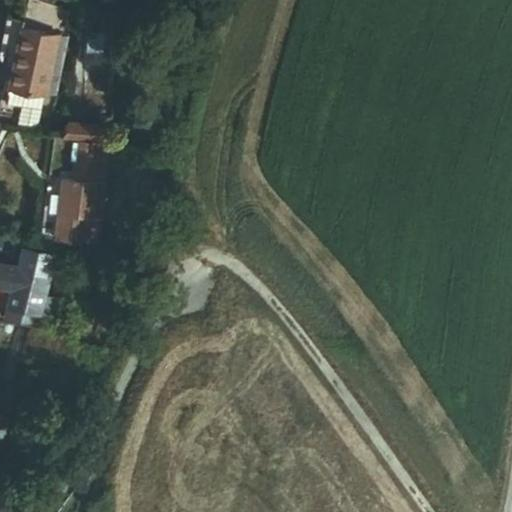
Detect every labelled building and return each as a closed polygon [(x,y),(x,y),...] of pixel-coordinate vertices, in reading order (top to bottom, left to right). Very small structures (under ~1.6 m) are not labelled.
[(62,40),(24,31),(10,89),(12,89),(9,103),(43,111),(46,97),(48,97),(62,40)] [(115,73),(115,40),(89,40),(89,51),(87,51),(87,70),(81,70),(81,79),(87,79),(87,99),(109,99),(109,73),(115,73)] [(73,122),(70,135),(107,141),(109,131),(73,122)] [(82,141),(72,140),(66,179),(76,180),(82,141)] [(66,179),(58,240),(98,245),(112,145),(82,141),(76,180),(66,179)] [(21,237),(0,232),(0,253),(17,257),(21,237)] [(23,266),(8,314),(35,323),(50,274),(23,266)] [(0,410),(0,458),(10,413),(2,411),(0,410)] [(0,511),(9,511),(12,500),(7,499),(11,484),(0,480),(0,511)]
